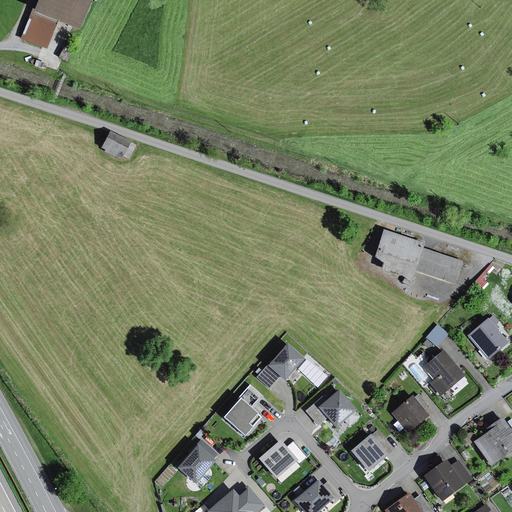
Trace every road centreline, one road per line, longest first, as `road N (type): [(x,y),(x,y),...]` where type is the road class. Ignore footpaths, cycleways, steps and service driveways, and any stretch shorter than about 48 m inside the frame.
road 1 (residential): [(0,93),(511,260)]
road 2 (unknown): [(511,224),(49,57)]
road 3 (residential): [(511,385),(357,511)]
